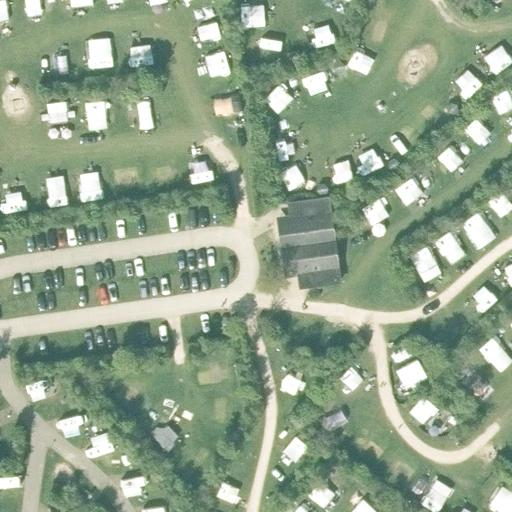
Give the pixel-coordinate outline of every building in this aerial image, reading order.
[(289,51),(286,58),(293,65),(294,64),(296,64),(299,56),(295,51),(289,51)] [(334,60),(333,68),(337,72),(342,70),(344,65),(338,59),(334,60)] [(450,102),(446,106),(447,113),(455,116),(458,114),(456,104),(450,102)] [(266,115),(260,121),(261,125),(268,128),(272,123),(272,117),(266,115)] [(392,158),(387,162),(388,167),(395,172),(398,170),(398,161),(392,158)] [(317,184),(315,190),(321,197),(324,196),(326,188),(323,183),(317,184)] [(291,225),(279,226),(285,270),(297,269),(299,283),(304,282),(305,287),(341,282),(329,200),(294,205),(294,210),(289,210),(291,225)]
